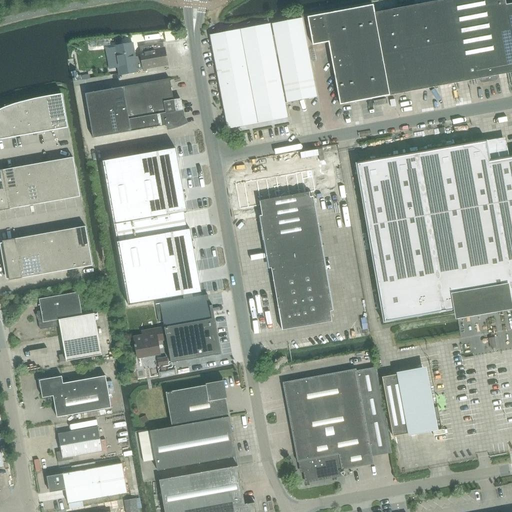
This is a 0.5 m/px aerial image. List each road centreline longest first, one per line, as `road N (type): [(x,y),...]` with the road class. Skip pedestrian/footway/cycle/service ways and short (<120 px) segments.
road 1 (unclassified): [(287,511),(264,447),(216,159)]
road 2 (unclassified): [(216,159),(511,105)]
road 3 (unclassified): [(287,511),(511,470)]
road 4 (unclassified): [(27,506),(0,344)]
road 5 (unclassified): [(216,159),(195,0)]
